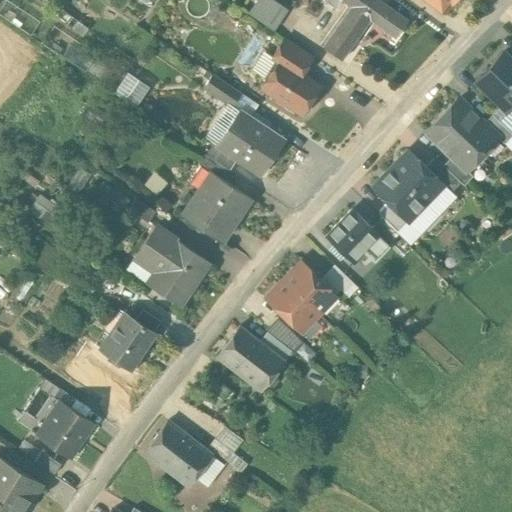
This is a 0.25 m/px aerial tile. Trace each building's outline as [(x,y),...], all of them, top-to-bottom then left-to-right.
[(263,0),(253,16),(273,30),(286,9),(271,0),(263,0)] [(356,0),(351,7),(322,46),(341,60),(370,20),(396,38),(409,20),(380,0),(356,0)] [(452,0),(428,0),(443,11),(452,0)] [(312,56),(284,37),(272,56),(278,60),(279,59),(301,74),(312,56)] [(511,59),(503,51),(474,80),(506,111),(511,104),(511,59)] [(301,74),(279,59),(278,60),(273,69),(269,70),(264,78),(265,82),(261,87),(274,96),(275,100),(282,104),(286,103),(301,113),(319,86),(301,74)] [(221,79),(241,92),(247,83),(227,70),(221,79)] [(240,93),(212,75),(203,89),(231,107),(233,105),(240,93)] [(97,104),(107,111),(124,87),(114,80),(97,104)] [(241,92),(240,93),(233,105),(239,109),(250,117),(258,104),(241,92)] [(483,122),(458,98),(442,114),(482,153),(498,137),(498,136),(483,122)] [(250,117),(239,109),(215,145),(236,159),(260,175),(284,139),(250,117)] [(482,153),(442,114),(426,130),(451,155),(466,169),(482,153)] [(511,133),(491,114),(483,122),(498,136),(498,137),(504,143),(511,133)] [(52,131),(72,145),(80,133),(59,120),(52,131)] [(206,153),(230,169),(236,159),(215,145),(212,144),(206,153)] [(425,166),(408,149),(390,168),(425,202),(443,183),(425,166)] [(212,172),(223,180),(230,169),(206,153),(198,164),(211,173),(212,172)] [(466,169),(451,155),(443,164),(461,181),(460,181),(463,184),(472,175),(466,169)] [(443,164),(435,156),(425,166),(443,183),(451,191),(460,181),(461,181),(443,164)] [(79,166),(67,186),(79,194),(91,174),(79,166)] [(425,202),(390,168),(371,188),(386,203),(406,222),(425,202)] [(223,180),(212,172),(211,173),(183,215),(222,242),(251,199),(223,180)] [(39,194),(28,210),(56,229),(63,219),(53,213),(58,207),(39,194)] [(156,212),(136,199),(129,209),(149,222),(156,212)] [(406,222),(386,203),(377,212),(397,231),(406,222)] [(371,228),(352,209),(326,236),(351,261),(364,248),(360,245),(373,231),(374,230),(371,228)] [(398,233),(382,217),(371,228),(374,230),(373,231),(388,245),(398,233)] [(209,260),(157,225),(137,255),(159,270),(151,284),(180,304),(209,260)] [(47,271),(59,252),(42,240),(29,259),(47,271)] [(98,279),(59,252),(47,271),(86,298),(98,279)] [(320,278),(301,261),(283,279),(317,313),(335,294),(320,278)] [(333,264),(320,278),(335,293),(340,288),(349,279),(333,264)] [(317,313),(283,279),(265,298),(299,331),(317,313)] [(349,279),(340,288),(346,294),(355,285),(349,279)] [(161,321),(142,308),(135,319),(154,332),(161,321)] [(135,319),(124,312),(124,313),(128,316),(115,336),(111,333),(100,349),(130,368),(154,332),(135,319)] [(303,342),(277,317),(265,330),(294,352),(303,342)] [(283,359),(239,327),(215,359),(250,384),(259,391),(283,359)] [(229,390),(210,376),(203,385),(222,400),(229,390)] [(259,391),(250,384),(245,391),(255,397),(259,391)] [(93,423),(60,401),(59,402),(63,404),(42,436),(38,433),(37,434),(70,457),(93,423)] [(203,452),(165,422),(141,452),(186,487),(206,463),(210,457),(203,452)] [(242,440),(224,425),(213,439),(230,452),(231,453),(242,440)] [(230,452),(213,439),(203,452),(210,457),(220,465),(230,452)] [(62,465),(44,452),(37,461),(55,474),(62,465)] [(42,484),(0,457),(0,511),(22,511),(29,501),(31,502),(42,484)] [(220,465),(210,457),(206,463),(216,471),(220,465)]
